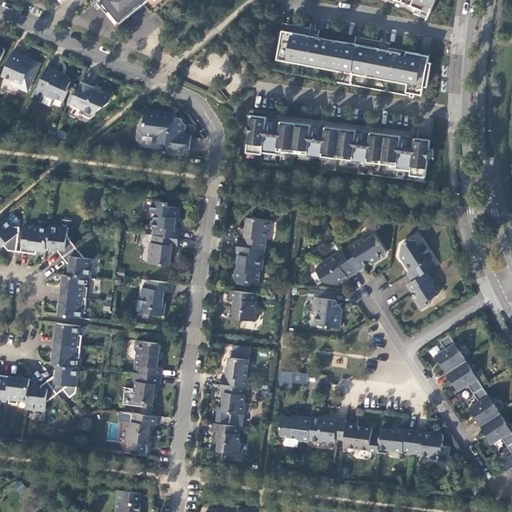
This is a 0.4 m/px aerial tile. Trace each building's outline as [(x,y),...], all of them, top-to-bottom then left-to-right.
[(149,0),(99,0),(98,1),(108,14),(111,11),(114,15),(121,24),(145,4),(149,0)] [(401,0),(430,12),(434,0),(401,0)] [(309,36),(287,31),(281,60),(309,65),(309,61),(327,65),(326,68),(338,70),(339,67),(368,73),(367,76),(379,78),(380,75),(398,78),(397,82),(409,84),(407,92),(422,94),(424,86),(428,87),(429,80),(425,79),(429,62),(430,56),(408,52),(407,57),(401,56),(401,53),(389,51),(388,54),(379,53),(380,49),(336,41),(335,44),(329,43),(330,40),(318,38),(317,41),(308,39),(309,36)] [(25,56),(14,51),(3,76),(13,81),(12,83),(20,86),(19,87),(25,90),(30,88),(41,63),(32,59),(30,62),(24,60),(25,56)] [(62,73),(48,66),(37,89),(45,93),(44,95),(53,99),(56,98),(64,102),(69,90),(68,89),(71,82),(70,79),(61,75),(62,73)] [(95,87),(82,82),(71,105),(81,109),(79,114),(91,119),(95,115),(97,113),(104,105),(105,107),(110,102),(113,96),(105,92),(103,93),(94,89),(95,87)] [(168,144),(167,146),(191,150),(192,136),(185,135),(186,128),(188,126),(182,119),(171,117),(172,113),(158,112),(157,113),(150,112),(145,115),(144,123),(145,124),(144,135),(155,136),(154,142),(168,144)] [(267,118),(251,116),(247,153),(263,155),(263,153),(278,155),(278,151),(308,155),(308,152),(322,154),(322,157),(337,159),(353,160),(353,157),(368,159),(367,162),(397,166),(396,169),(411,171),(411,175),(426,177),(429,159),(430,160),(430,148),(431,140),(415,138),(414,153),(407,152),(407,151),(400,150),(401,136),(371,133),(369,147),(366,147),(366,146),(358,145),(358,146),(355,146),(357,131),(326,127),(324,142),(321,142),(321,141),(313,140),(313,141),(310,140),(311,126),(281,122),(279,136),(272,135),(272,136),(265,135),(267,118)] [(167,146),(167,154),(190,157),(191,150),(167,146)] [(153,235),(154,235),(180,239),(181,229),(178,229),(177,229),(178,218),(179,219),(181,208),(169,207),(169,203),(153,201),(152,213),(156,214),(155,219),(152,222),(152,227),(154,230),(153,235)] [(18,252),(21,227),(14,227),(7,218),(0,223),(0,244),(2,247),(4,245),(9,251),(18,252)] [(240,236),(239,246),(265,249),(266,249),(270,220),(251,218),(248,220),(245,237),(240,236)] [(69,228),(50,225),(49,229),(47,247),(59,249),(59,251),(63,257),(76,247),(68,236),(69,228)] [(25,229),(22,252),(37,254),(38,250),(47,251),(47,247),(49,229),(31,227),(30,230),(25,229)] [(179,247),(180,239),(154,235),(153,243),(151,243),(149,263),(168,265),(171,263),(173,255),(174,246),(179,247)] [(343,251),(357,273),(364,269),(364,267),(372,262),(371,261),(375,258),(378,260),(385,255),(386,252),(375,235),(365,241),(364,239),(343,251)] [(427,272),(436,267),(431,259),(433,258),(424,243),(420,246),(417,240),(411,239),(403,244),(400,255),(403,261),(407,262),(413,270),(408,273),(413,281),(427,272)] [(265,249),(239,246),(237,264),(239,264),(238,270),(236,270),(235,279),(238,284),(249,285),(250,282),(259,283),(261,273),(263,271),(265,249)] [(85,258),(76,247),(63,257),(68,263),(70,263),(69,276),(87,278),(91,278),(94,259),(85,258)] [(348,279),(357,273),(343,251),(338,256),(337,253),(319,264),(318,271),(324,282),(338,285),(344,281),(343,279),(346,277),(348,279)] [(413,281),(408,285),(412,293),(414,292),(417,297),(416,301),(422,310),(429,306),(430,300),(438,295),(432,285),(434,282),(427,272),(413,281)] [(62,296),(84,299),(84,295),(88,296),(89,287),(85,287),(87,278),(69,276),(64,275),(62,296)] [(172,292),(173,283),(148,280),(147,289),(142,288),(141,296),(144,298),(142,313),(164,316),(165,306),(163,306),(165,291),(172,292)] [(335,292),(319,290),(318,298),(334,300),(335,292)] [(257,293),(233,291),(232,299),(236,299),(234,315),(237,319),(256,321),(257,310),(256,310),(257,293)] [(59,316),(82,319),(83,310),(86,310),(87,301),(84,301),(84,299),(62,296),(59,316)] [(318,298),(314,297),(313,307),(318,307),(316,325),(341,328),(342,315),(340,314),(341,307),(336,300),(334,300),(318,298)] [(58,323),(55,344),(78,346),(79,344),(82,344),(83,335),(79,335),(81,326),(58,323)] [(436,355),(448,373),(467,361),(460,351),(462,345),(455,344),(450,335),(440,341),(446,349),(436,355)] [(139,366),(138,373),(162,377),(164,368),(159,367),(162,347),(159,343),(137,341),(136,350),(138,353),(136,365),(139,366)] [(78,346),(55,344),(53,364),(58,365),(76,367),(77,358),(80,358),(82,350),(78,349),(78,346)] [(223,376),(222,384),(224,384),(247,387),(249,387),(250,379),(247,379),(250,360),(233,358),(230,360),(228,376),(223,376)] [(467,361),(448,373),(459,391),(469,385),(474,393),(483,387),(478,379),(480,372),(473,371),(467,361)] [(76,367),(58,365),(57,377),(53,377),(48,381),(58,394),(69,386),(78,386),(80,368),(76,367)] [(291,387),(292,383),(307,384),(308,373),(279,371),(278,386),(291,387)] [(161,385),(162,377),(135,373),(134,381),(136,382),(135,392),(125,390),(124,404),(144,407),(143,414),(152,415),(154,406),(151,403),(154,400),(156,384),(161,385)] [(0,401),(3,402),(4,396),(8,397),(10,376),(0,375),(0,401)] [(19,401),(28,402),(30,387),(31,379),(10,376),(8,397),(8,399),(10,399),(10,403),(18,404),(19,401)] [(47,403),(58,394),(48,381),(42,386),(42,388),(30,387),(28,402),(27,409),(46,411),(47,403)] [(224,384),(223,393),(225,393),(223,409),(226,413),(245,415),(246,403),(244,403),(247,387),(224,384)] [(483,387),(474,393),(479,402),(470,408),(482,426),(500,414),(494,404),(496,397),(489,396),(483,387)] [(156,426),(157,416),(152,415),(143,414),(132,413),(131,429),(128,429),(126,441),(146,444),(149,441),(151,425),(156,426)] [(511,423),(506,423),(500,414),(482,426),(493,444),(502,438),(508,446),(511,443),(511,431),(511,430),(511,425),(511,423)] [(299,441),(310,442),(310,440),(312,418),(303,417),(303,419),(282,416),(280,433),(282,436),(284,437),(283,443),(285,445),(298,447),(299,441)] [(312,418),(310,440),(335,444),(336,439),(345,440),(347,422),(329,420),(328,422),(324,421),(322,419),(312,418)] [(345,440),(344,447),(379,451),(380,440),(371,439),(373,428),(358,426),(358,423),(347,422),(345,440)] [(242,427),(217,423),(216,432),(218,432),(220,432),(219,442),(218,448),(220,452),(240,454),(241,443),(240,443),(242,427)] [(379,451),(378,453),(387,454),(390,452),(391,451),(414,454),(416,431),(406,429),(405,432),(382,428),(380,440),(379,451)] [(426,432),(416,431),(414,454),(422,455),(429,456),(431,457),(438,457),(437,461),(449,462),(451,448),(443,446),(444,437),(443,434),(433,433),(432,435),(426,435),(426,432)] [(511,443),(508,446),(511,452),(511,454),(503,460),(509,469),(511,473),(511,443)] [(21,494),(27,486),(18,480),(13,488),(21,494)] [(119,491),(118,503),(124,504),(122,511),(140,511),(142,503),(140,503),(141,493),(119,491)]
